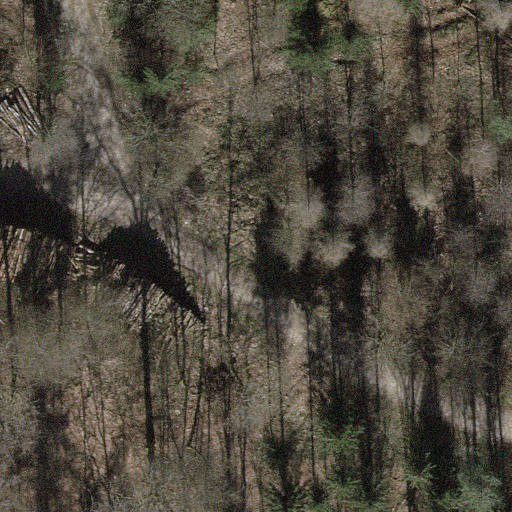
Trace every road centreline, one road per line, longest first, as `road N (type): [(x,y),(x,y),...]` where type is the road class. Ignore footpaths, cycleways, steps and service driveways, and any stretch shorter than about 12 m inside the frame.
road 1 (track): [(511,435),(442,418),(132,192),(0,177)]
road 2 (track): [(132,192),(78,0)]
